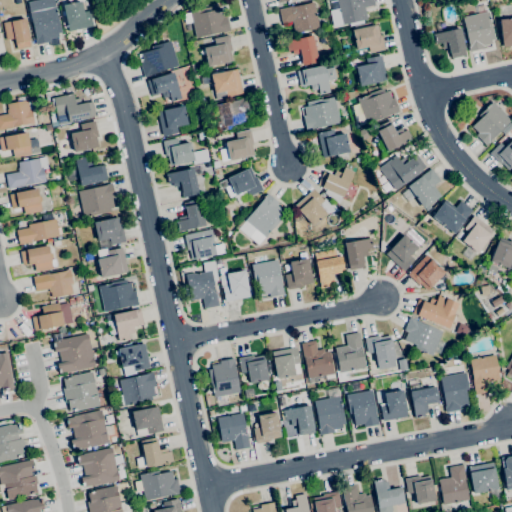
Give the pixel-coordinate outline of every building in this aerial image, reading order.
[(50,45),(49,42),(35,45),(34,39),(35,39),(27,2),(35,0),(53,0),(61,33),(57,33),(58,37),(57,37),(59,43),(50,45)] [(333,27),(329,11),(338,9),(336,0),(372,0),(374,5),(364,7),(367,19),(363,20),(363,23),(349,26),(348,23),(333,27)] [(68,32),(62,5),(80,1),(83,12),(89,11),(92,26),(68,32)] [(294,33),(291,21),(281,24),(278,9),(293,6),(293,7),(313,2),(319,28),(294,33)] [(195,38),(191,22),(184,24),(182,14),(189,13),(189,12),(217,5),(218,9),(221,8),(223,17),(226,17),(229,31),(223,32),(222,32),(195,38)] [(469,52),(468,46),(462,18),(477,14),(475,7),(484,5),(485,12),(488,12),(494,39),(491,40),(492,44),(482,46),(483,49),(469,52)] [(16,50),(15,44),(13,39),(6,40),(2,23),(25,18),(29,41),(30,47),(16,50)] [(511,45),(502,47),(502,42),(501,42),(499,20),(511,18),(511,45)] [(369,53),(367,47),(356,49),(351,30),(353,29),(353,26),(369,22),(370,26),(373,25),(376,36),(380,35),(384,50),(369,53)] [(450,59),(449,54),(447,48),(442,49),(441,43),(435,44),(432,34),(459,28),(465,55),(450,59)] [(207,66),(203,48),(215,45),(213,39),(228,35),(231,50),(229,51),(232,61),(207,66)] [(302,65),(299,53),(293,55),(292,50),(287,51),(285,42),(312,36),(317,58),(316,58),(317,62),(302,65)] [(143,77),(139,63),(140,63),(139,60),(142,59),(141,57),(139,58),(138,54),(152,50),(151,46),(170,41),(178,66),(150,74),(150,75),(143,77)] [(359,86),(355,67),(364,65),(363,59),(380,55),(386,80),(359,86)] [(319,95),(318,89),(311,91),(310,85),(299,87),(296,71),(323,65),(324,69),(331,68),(330,62),(336,61),(337,66),(333,67),(336,79),(327,81),(329,92),(319,95)] [(216,100),(214,93),(212,93),(210,83),(201,85),(200,78),(210,76),(210,75),(231,70),(236,69),(242,93),(227,97),(216,100)] [(171,102),(169,96),(162,99),(161,93),(151,96),(146,81),(172,72),(181,99),(171,102)] [(366,124),(357,99),(368,95),(368,94),(383,88),(384,92),(387,91),(390,99),(393,98),(398,111),(366,124)] [(51,128),(50,123),(52,122),(47,100),(72,93),(74,100),(79,98),(80,104),(86,102),(86,103),(91,102),(95,116),(68,123),(68,122),(58,125),(59,126),(51,128)] [(0,130),(0,115),(6,114),(6,110),(7,110),(6,104),(16,102),(15,98),(23,96),(24,100),(27,100),(27,101),(35,99),(37,110),(31,111),(34,124),(29,125),(29,124),(13,127),(13,128),(0,130)] [(217,131),(211,106),(239,100),(239,99),(246,97),(249,112),(245,113),(247,121),(225,126),(226,129),(217,131)] [(305,130),(302,116),(305,116),(303,107),(307,106),(306,102),(321,99),(321,100),(334,97),(339,123),(305,130)] [(485,146),(475,135),(477,133),(471,127),(480,118),(478,115),(492,102),(510,121),(488,142),(489,142),(485,146)] [(162,136),(156,112),(183,106),(183,105),(195,103),(197,112),(185,115),(187,124),(186,124),(188,132),(180,134),(179,126),(176,127),(177,133),(162,136)] [(73,152),(69,134),(81,131),(79,124),(94,121),(97,136),(95,136),(98,147),(73,152)] [(382,155),(376,143),(381,139),(377,132),(375,128),(389,121),(394,131),(400,128),(403,132),(407,130),(411,139),(382,155)] [(362,140),(357,132),(364,128),(368,137),(362,140)] [(229,161),(225,142),(236,140),(234,133),(249,130),(253,145),(251,145),(253,155),(229,161)] [(336,162),(334,155),(322,158),(316,133),(332,130),(333,136),(344,134),(349,152),(345,153),(347,160),(336,162)] [(13,158),(11,149),(0,152),(0,137),(26,132),(29,146),(30,154),(13,158)] [(169,166),(167,156),(165,157),(161,141),(177,138),(178,145),(189,142),(192,153),(206,150),(208,161),(193,164),(192,160),(169,166)] [(507,171),(500,163),(499,164),(488,153),(499,143),(504,147),(511,139),(511,167),(510,169),(510,168),(507,171)] [(394,184),(381,168),(388,163),(385,159),(387,157),(389,160),(395,156),(399,161),(404,157),(407,162),(412,158),(416,155),(425,167),(403,184),(400,180),(394,184)] [(8,189),(5,174),(18,172),(17,168),(18,168),(17,162),(23,161),(22,159),(27,158),(27,160),(45,157),(47,168),(42,169),(45,182),(40,183),(40,182),(24,185),(24,186),(8,189)] [(80,186),(74,159),(84,157),(86,163),(91,162),(92,167),(99,165),(99,166),(103,165),(106,179),(102,180),(102,181),(80,186)] [(182,198),(180,186),(172,187),(171,183),(168,184),(165,174),(192,168),(198,194),(182,198)] [(238,204),(234,196),(229,198),(226,191),(221,193),(217,183),(227,179),(227,178),(246,169),(246,170),(249,168),(254,177),(255,177),(262,190),(249,196),(250,199),(238,204)] [(338,204),(323,193),(326,189),(316,185),(323,172),(327,174),(328,173),(333,176),(335,171),(341,174),(343,168),(353,173),(343,194),(352,199),(351,201),(341,196),(338,204)] [(423,209),(414,196),(407,201),(401,193),(408,188),(406,187),(430,169),(439,181),(432,186),(440,196),(423,209)] [(83,217),(77,191),(105,185),(111,183),(114,198),(111,198),(113,207),(109,208),(110,212),(95,215),(95,214),(83,217)] [(24,215),(22,206),(11,208),(8,195),(15,194),(14,193),(37,189),(41,210),(42,210),(43,213),(38,214),(38,212),(24,215)] [(312,226),(294,206),(313,189),(322,200),(324,198),(339,211),(327,213),(312,226)] [(267,234),(264,237),(258,244),(249,237),(251,235),(255,230),(244,220),(264,197),(264,196),(266,193),(277,203),(276,205),(285,214),(273,228),(272,228),(267,234)] [(178,231),(176,221),(178,221),(178,217),(186,215),(183,203),(199,199),(205,226),(178,231)] [(461,224),(453,234),(442,225),(431,217),(435,211),(432,209),(436,203),(440,206),(442,203),(445,200),(454,208),(459,201),(471,210),(461,224)] [(482,223),(493,231),(477,253),(476,252),(469,261),(461,254),(467,246),(461,241),(468,232),(463,228),(467,224),(473,216),(482,223)] [(124,241),(125,242),(110,245),(110,247),(99,249),(98,243),(97,241),(93,222),(117,217),(119,228),(121,227),(124,241)] [(18,245),(16,230),(28,228),(27,225),(55,219),(59,236),(33,241),(33,242),(18,245)] [(440,225),(445,229),(438,239),(429,232),(434,225),(436,223),(440,225)] [(211,237),(213,246),(222,244),(223,252),(215,254),(215,255),(194,259),(191,260),(188,250),(187,250),(184,238),(183,235),(211,229),(213,236),(211,236),(211,237)] [(403,272),(384,254),(403,234),(411,242),(416,236),(422,242),(409,256),(414,260),(403,272)] [(511,273),(505,271),(506,268),(490,262),(490,260),(485,258),(489,247),(494,249),(499,237),(508,241),(509,240),(511,241),(511,273)] [(348,270),(348,266),(347,266),(343,243),(370,238),(372,248),(366,249),(368,256),(361,257),(363,263),(362,263),(363,268),(348,270)] [(34,272),(33,264),(28,265),(28,264),(22,265),(19,252),(25,250),(47,245),(50,260),(55,259),(56,266),(52,267),(52,268),(34,272)] [(100,278),(96,260),(97,259),(96,255),(95,251),(96,251),(96,250),(106,248),(106,251),(121,248),(127,272),(100,278)] [(319,288),(313,253),(334,249),(335,257),(341,256),(344,272),(331,274),(333,281),(329,282),(330,286),(319,288)] [(426,291),(419,284),(417,285),(406,274),(417,263),(425,255),(443,272),(448,266),(456,273),(450,279),(443,273),(429,288),(426,291)] [(286,290),(284,275),(291,274),(288,262),(307,258),(312,283),(301,285),(301,287),(286,290)] [(269,297),(268,294),(259,295),(257,284),(254,284),(250,265),(277,260),(283,295),(269,297)] [(203,309),(201,298),(189,300),(184,274),(193,273),(193,274),(203,272),(202,264),(214,262),(217,281),(214,281),(218,306),(203,309)] [(479,276),(474,274),(478,268),(482,270),(479,276)] [(51,298),(50,292),(48,292),(48,289),(35,291),(32,276),(49,273),(49,274),(65,271),(65,270),(69,269),(72,284),(70,284),(72,294),(51,298)] [(224,302),(221,286),(223,286),(222,281),(226,280),(225,274),(244,270),(249,297),(224,302)] [(103,312),(98,286),(109,284),(109,283),(125,279),(126,283),(129,282),(131,291),(134,290),(137,305),(131,306),(103,312)] [(481,296),(480,287),(488,286),(489,295),(481,296)] [(448,329),(416,316),(416,315),(411,313),(417,299),(422,302),(422,301),(428,303),(430,298),(435,300),(438,295),(446,298),(446,299),(457,304),(453,314),(454,314),(448,329)] [(494,308),(489,301),(498,295),(502,302),(494,308)] [(69,305),(67,299),(73,297),(75,304),(69,305)] [(34,331),(31,317),(42,315),(41,306),(58,303),(59,311),(69,309),(70,317),(61,319),(62,325),(34,331)] [(118,342),(112,315),(135,309),(135,310),(139,309),(142,324),(132,327),(133,333),(127,334),(128,339),(118,342)] [(431,356),(414,348),(415,345),(403,340),(407,332),(403,331),(409,317),(415,320),(441,332),(438,340),(444,343),(439,355),(433,352),(431,356)] [(28,336),(18,327),(22,322),(32,331),(28,336)] [(465,333),(458,330),(460,323),(467,325),(465,333)] [(339,373),(334,348),(346,345),(344,335),(358,332),(361,347),(360,347),(364,368),(339,373)] [(58,373),(56,364),(60,363),(57,351),(54,352),(52,342),(53,342),(51,335),(60,333),(61,339),(87,334),(94,367),(66,373),(66,372),(58,373)] [(377,370),(374,352),(367,354),(364,339),(379,336),(379,338),(390,335),(395,360),(393,360),(395,366),(377,370)] [(308,384),(303,358),(302,359),(300,343),(314,341),(316,350),(323,349),(324,352),(329,351),(334,379),(308,384)] [(124,376),(122,367),(121,367),(117,349),(138,344),(138,345),(143,343),(149,368),(134,371),(135,373),(124,376)] [(276,378),(272,358),(271,352),(295,347),(299,363),(292,364),(295,375),(276,378)] [(0,353),(7,352),(12,380),(11,380),(13,388),(2,390),(1,387),(0,387),(0,353)] [(249,383),(247,372),(240,373),(237,358),(252,355),(253,357),(263,355),(268,380),(249,383)] [(475,394),(472,380),(469,360),(494,355),(499,380),(487,382),(489,392),(475,394)] [(511,357),(503,375),(511,379),(511,357)] [(216,406),(214,397),(213,397),(211,385),(210,386),(207,370),(211,369),(211,365),(219,364),(219,361),(233,358),(239,393),(226,395),(228,404),(216,406)] [(399,371),(397,360),(405,358),(407,369),(399,371)] [(69,411),(67,402),(65,403),(62,388),(64,388),(62,379),(70,377),(70,376),(91,372),(96,391),(101,390),(103,398),(97,399),(99,406),(77,410),(69,411)] [(115,407),(113,396),(121,395),(118,380),(145,374),(145,373),(152,372),(155,386),(152,387),(154,396),(150,396),(151,400),(135,404),(135,403),(124,406),(123,405),(115,407)] [(445,413),(444,406),(445,406),(439,377),(465,372),(469,392),(465,393),(468,404),(458,406),(459,410),(445,413)] [(414,418),(408,386),(420,384),(421,389),(432,387),(436,387),(438,402),(425,405),(427,413),(424,414),(424,416),(414,418)] [(319,435),(317,429),(318,429),(313,401),(327,398),(326,390),(337,387),(344,424),(341,424),(342,428),(333,430),(333,433),(319,435)] [(245,398),(243,390),(252,388),(254,396),(245,398)] [(363,427),(362,424),(354,426),(352,413),(348,414),(345,395),(371,390),(377,425),(363,427)] [(382,421),(379,404),(385,403),(383,393),(402,390),(407,417),(382,421)] [(279,406),(277,398),(283,397),(285,405),(279,406)] [(137,437),(135,430),(131,412),(140,410),(139,406),(148,404),(149,408),(157,406),(162,431),(148,434),(148,435),(137,437)] [(298,436),(296,425),(290,426),(289,420),(284,421),(282,410),(309,405),(313,429),(314,433),(298,436)] [(72,450),(70,440),(73,439),(71,428),(67,429),(65,419),(73,417),(73,416),(101,410),(104,426),(111,425),(113,433),(106,434),(108,443),(80,449),(80,448),(72,450)] [(255,444),(252,429),(259,427),(257,416),(276,412),(280,437),(270,439),(270,441),(255,444)] [(234,450),(233,441),(221,443),(219,434),(213,436),(211,423),(217,421),(216,418),(242,413),(248,447),(234,450)] [(0,462),(0,427),(10,425),(10,426),(18,424),(20,433),(17,434),(18,439),(21,439),(23,447),(21,447),(22,451),(23,451),(23,454),(23,456),(15,458),(16,459),(0,462)] [(145,467),(141,447),(139,441),(155,438),(158,450),(166,448),(167,452),(170,451),(173,462),(145,467)] [(82,487),(80,477),(84,477),(81,465),(77,466),(75,456),(82,455),(82,454),(111,447),(118,480),(90,486),(82,487)] [(511,488),(506,490),(500,458),(511,456),(511,488)] [(7,500),(7,498),(3,494),(0,494),(0,466),(31,459),(34,471),(30,472),(31,476),(34,475),(36,484),(35,484),(37,493),(28,495),(29,495),(7,500)] [(474,493),(471,482),(470,482),(467,467),(491,462),(496,488),(474,493)] [(442,505),(437,479),(449,477),(448,467),(462,465),(468,500),(442,505)] [(144,500),(142,491),(136,492),(133,482),(140,480),(139,475),(158,470),(159,474),(170,471),(172,480),(176,479),(179,494),(172,495),(172,494),(144,500)] [(416,504),(413,493),(407,494),(404,479),(419,476),(419,478),(430,476),(434,500),(416,504)] [(377,511),(372,481),(382,479),(383,482),(387,482),(388,490),(401,487),(404,503),(391,506),(392,510),(390,511),(377,511)] [(88,511),(86,502),(89,501),(88,499),(87,499),(86,495),(87,495),(87,493),(94,491),(94,490),(115,485),(121,511),(88,511)] [(345,511),(341,488),(354,485),(356,495),(364,493),(364,496),(369,495),(372,511),(345,511)] [(313,511),(312,502),(313,502),(312,498),(322,496),(322,494),(337,491),(340,506),(333,508),(333,511),(313,511)] [(279,511),(279,510),(292,508),(290,501),(295,500),(294,496),(305,494),(308,511),(279,511)] [(0,511),(0,507),(4,506),(4,505),(32,499),(32,500),(40,498),(42,508),(39,509),(39,511),(0,511)] [(152,511),(163,508),(162,502),(177,499),(180,511),(152,511)] [(251,511),(251,509),(260,508),(259,505),(274,502),(275,508),(274,508),(274,511),(251,511)]
